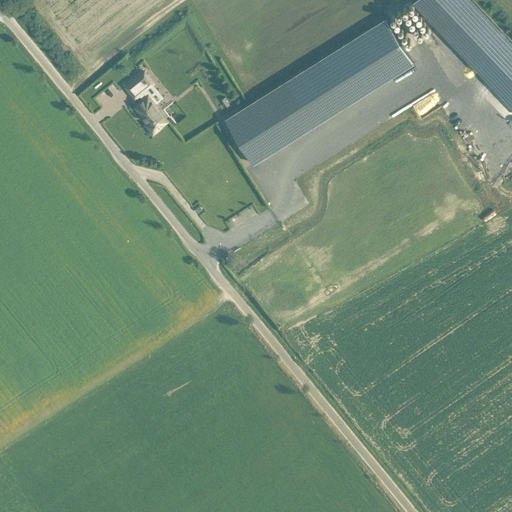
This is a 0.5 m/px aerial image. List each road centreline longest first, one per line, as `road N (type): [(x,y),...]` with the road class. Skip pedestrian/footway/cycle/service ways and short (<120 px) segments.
road 1 (unclassified): [(412,511),(0,11)]
road 2 (unknown): [(235,295),(469,146),(481,115),(475,100),(415,22)]
